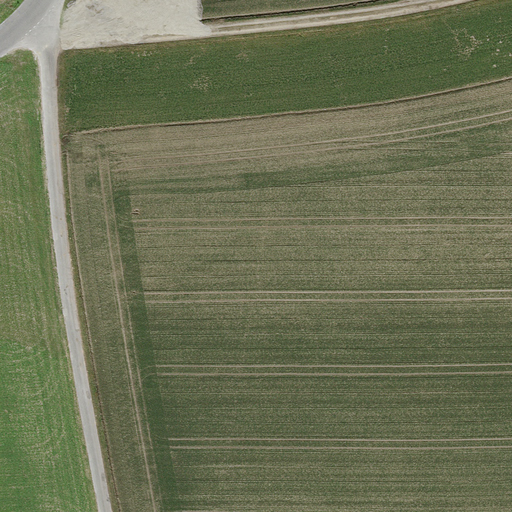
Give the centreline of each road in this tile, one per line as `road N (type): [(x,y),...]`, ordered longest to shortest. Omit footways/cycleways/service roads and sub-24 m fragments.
road 1 (unclassified): [(28,16),(46,45),(66,287),(106,511)]
road 2 (track): [(438,0),(46,45)]
